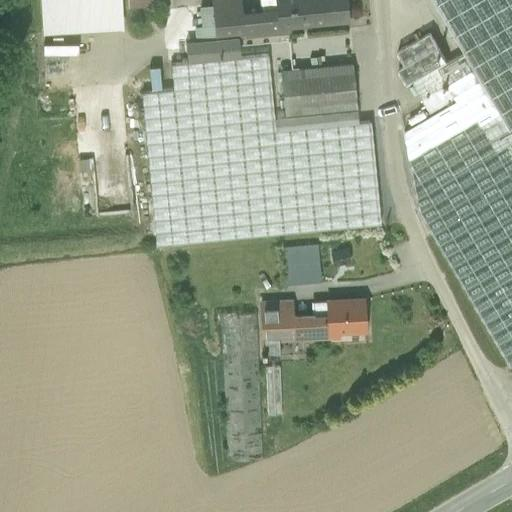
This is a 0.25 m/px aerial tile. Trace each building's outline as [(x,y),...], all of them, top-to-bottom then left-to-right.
[(49,0),(51,31),(131,28),(130,7),(156,6),(155,0),(49,0)] [(212,0),(216,40),(186,43),(187,62),(240,57),(238,37),(279,34),(276,0),(261,0),(263,13),(242,16),(240,0),(212,0)] [(345,0),(276,0),(279,34),(290,32),(289,26),(348,21),(345,0)] [(511,0),(434,0),(465,53),(459,56),(478,89),(457,101),(405,132),(418,211),(472,302),(511,278),(511,0)] [(456,100),(457,101),(478,89),(459,56),(447,63),(430,34),(398,52),(406,66),(398,70),(408,86),(412,83),(430,114),(456,100)] [(157,247),(379,225),(371,121),(357,123),(275,131),(273,117),(268,55),(240,57),(187,62),(170,64),(173,90),(142,92),(157,247)] [(281,70),(285,116),(356,110),(352,65),(281,70)] [(357,123),(356,110),(285,116),(273,117),(275,131),(357,123)] [(280,249),(283,285),(314,285),(312,247),(280,249)] [(511,366),(511,278),(472,302),(511,367),(511,366)] [(339,332),(365,330),(363,300),(312,302),(313,317),(314,339),(339,338),(339,332)] [(278,340),(314,339),(313,317),(291,318),(290,301),(262,303),(263,341),(278,340)] [(226,460),(263,458),(256,311),(219,313),(226,460)] [(278,357),(278,340),(263,341),(264,355),(261,355),(262,358),(278,357)] [(279,368),(265,368),(267,415),(281,415),(279,368)]
